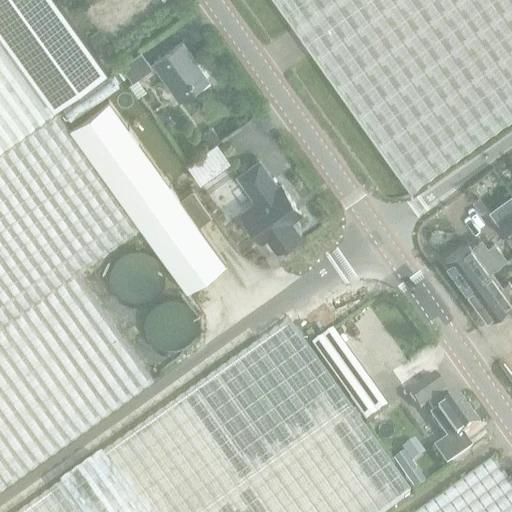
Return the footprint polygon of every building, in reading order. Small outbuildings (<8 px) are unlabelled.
[(0,0),(0,145),(54,107),(107,69),(59,0),(0,0)] [(511,0),(274,0),(293,26),(408,189),(490,132),(511,115),(511,0)] [(100,30),(89,38),(96,48),(107,40),(100,30)] [(181,44),(154,63),(179,99),(206,80),(203,76),(206,73),(198,61),(195,63),(181,44)] [(140,53),(121,66),(132,81),(151,68),(140,53)] [(122,68),(115,73),(120,80),(127,75),(122,68)] [(108,99),(68,127),(140,226),(186,290),(226,262),(200,225),(198,223),(211,214),(192,188),(179,198),(108,99)] [(78,271),(140,226),(68,127),(54,107),(0,145),(0,489),(8,483),(153,378),(78,271)] [(218,137),(211,127),(202,134),(208,143),(218,137)] [(216,143),(186,164),(199,183),(201,185),(230,163),(229,162),(216,143)] [(259,161),(238,176),(257,202),(241,213),(249,225),(260,240),(267,236),(277,250),(281,246),(286,247),(290,246),(293,243),(293,238),(298,235),(291,225),(288,221),(301,212),(281,185),(277,187),(259,161)] [(511,194),(488,211),(498,224),(496,225),(511,246),(511,194)] [(468,243),(444,260),(466,290),(490,273),(489,272),(506,261),(493,244),(487,249),(481,240),(471,247),(468,243)] [(160,286),(160,281),(158,276),(156,271),(153,267),(148,263),(144,260),(140,259),(134,258),(129,258),(123,259),(118,261),(112,265),(108,270),(106,275),(104,279),(103,285),(104,290),(105,296),(108,301),(111,305),(115,308),(120,312),(130,314),(137,314),(142,312),(147,310),(151,306),(155,302),(158,297),(159,292),(160,286)] [(490,273),(466,290),(487,318),(509,302),(511,305),(511,306),(511,307),(511,286),(508,281),(500,287),(490,273)] [(197,332),(197,331),(196,326),(195,321),(192,316),(188,312),(184,309),(180,307),(173,305),(168,305),(162,307),(159,308),(154,311),(150,315),(146,323),(145,327),(144,332),(145,338),(147,343),(150,348),(153,351),(158,355),(162,356),(167,357),(172,358),(176,357),(181,355),(186,353),(189,350),(193,345),(195,341),(197,332)] [(383,511),(407,495),(288,325),(100,458),(138,511),(383,511)] [(466,435),(477,427),(458,399),(448,405),(442,396),(447,392),(435,376),(408,395),(420,412),(428,406),(435,416),(431,419),(450,445),(439,453),(448,465),(471,449),(463,438),(466,435)] [(424,483),(404,455),(393,463),(413,491),(424,483)] [(76,511),(138,511),(100,458),(59,487),(76,511)] [(511,511),(511,489),(493,462),(420,511),(511,511)] [(76,511),(59,487),(23,511),(76,511)]
